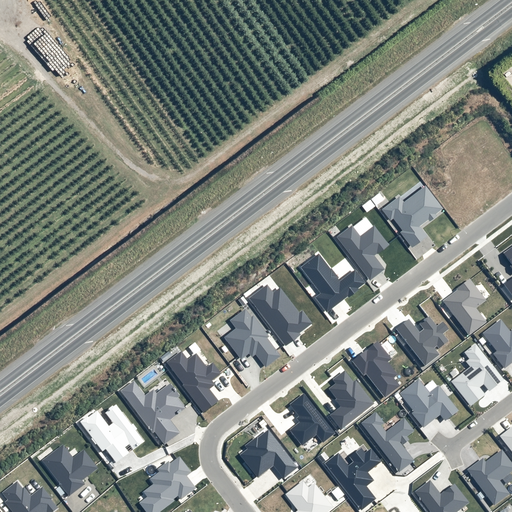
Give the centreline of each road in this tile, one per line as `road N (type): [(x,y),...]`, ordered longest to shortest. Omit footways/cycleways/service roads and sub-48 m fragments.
road 1 (trunk): [(511,13),(0,402)]
road 2 (trunk): [(0,384),(506,0)]
road 3 (residential): [(511,202),(219,427),(209,458),(243,511)]
